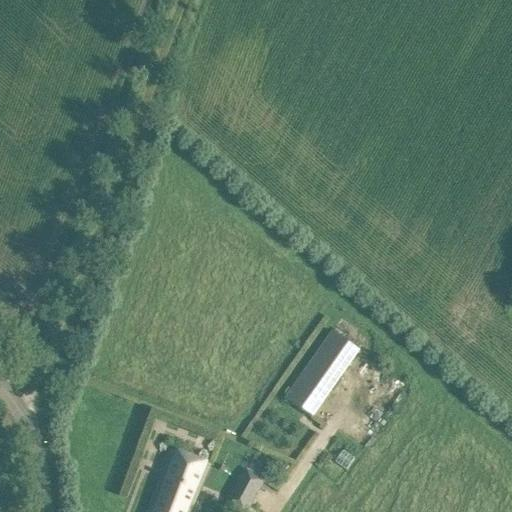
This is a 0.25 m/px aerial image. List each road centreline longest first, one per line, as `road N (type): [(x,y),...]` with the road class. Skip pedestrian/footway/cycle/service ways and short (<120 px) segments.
road 1 (track): [(19,406),(51,369),(185,0)]
road 2 (unclassified): [(45,511),(32,432),(0,382)]
